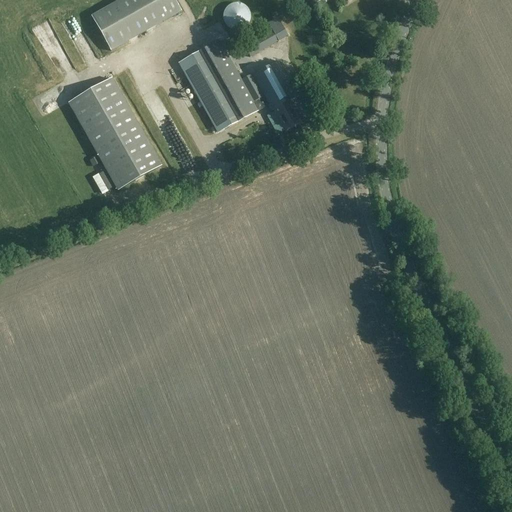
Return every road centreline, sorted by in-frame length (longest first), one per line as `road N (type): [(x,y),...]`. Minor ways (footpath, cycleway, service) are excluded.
road 1 (tertiary): [(511,492),(387,201),(380,121),(389,70),(417,0)]
road 2 (track): [(0,262),(220,175)]
road 3 (track): [(220,175),(380,121)]
